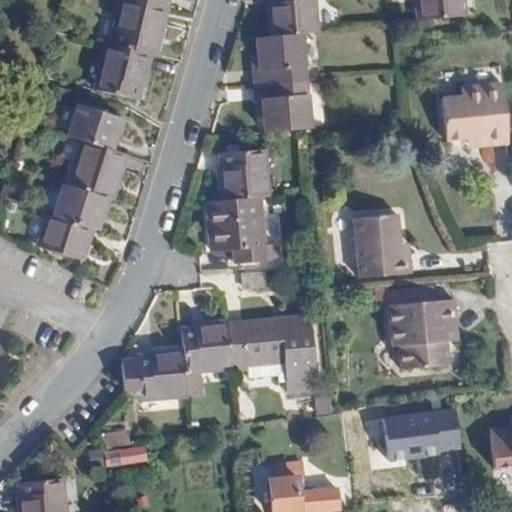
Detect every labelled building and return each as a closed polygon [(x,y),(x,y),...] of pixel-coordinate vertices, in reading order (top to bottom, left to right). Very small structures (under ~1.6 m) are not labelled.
[(119,0),(116,0),(107,45),(141,53),(151,56),(162,10),(119,0)] [(119,0),(162,10),(164,0),(119,0)] [(264,5),(267,37),(297,35),(313,33),(309,0),(267,0),(268,4),(264,5)] [(414,0),(416,21),(462,17),(460,0),(414,0)] [(252,72),(253,87),(302,82),(297,35),(267,37),(253,39),(256,71),(252,72)] [(102,44),(90,90),(134,100),(141,67),(138,66),(141,53),(107,45),(102,44)] [(435,96),(440,138),(460,136),(460,140),(476,139),(476,145),(502,141),(496,81),(455,85),(455,94),(435,96)] [(259,98),(262,131),(301,127),(306,127),(302,82),(253,87),(254,98),(259,98)] [(72,106),(61,137),(75,142),(104,151),(114,118),(72,106)] [(460,140),(461,147),(476,145),(476,139),(460,140)] [(75,142),(61,186),(101,198),(107,200),(120,156),(104,151),(75,142)] [(215,166),(219,200),(256,197),(265,196),(259,148),(217,153),(219,166),(215,166)] [(59,185),(49,217),(86,229),(92,231),(101,198),(61,186),(59,185)] [(202,202),(209,252),(228,250),(230,264),(275,260),(273,243),(261,244),(256,197),(219,200),(202,202)] [(352,217),(359,277),(411,271),(410,255),(400,255),(399,246),(396,212),(352,217)] [(42,215),(32,247),(76,262),(86,229),(49,217),(42,215)] [(399,246),(400,255),(410,255),(409,246),(399,246)] [(387,288),(393,344),(399,344),(401,366),(448,362),(445,339),(452,338),(451,323),(457,322),(453,281),(387,288)] [(224,322),(228,369),(229,372),(242,370),(244,370),(245,364),(271,362),(272,378),(272,382),(274,384),(283,384),(284,392),(308,390),(301,313),(224,322)] [(301,313),(308,390),(314,389),(306,313),(301,313)] [(185,332),(188,373),(228,369),(224,322),(191,325),(191,331),(185,332)] [(179,351),(181,374),(188,373),(185,332),(178,333),(179,351)] [(143,358),(146,382),(135,384),(136,401),(183,396),(181,374),(179,351),(147,354),(147,357),(143,358)] [(133,359),(135,384),(146,382),(143,358),(133,359)] [(242,370),(243,380),(272,378),(271,362),(245,364),(244,370),(242,370)] [(318,400),(320,417),(331,415),(329,399),(318,400)] [(454,411),(383,419),(388,462),(459,454),(454,411)] [(487,432),(491,462),(511,460),(511,425),(506,422),(496,423),(487,432)] [(485,424),(487,432),(496,423),(485,424)] [(103,454),(104,466),(147,460),(145,447),(102,452),(103,454)] [(267,484),(269,511),(330,511),(337,511),(335,490),(301,493),(298,465),(273,467),(274,483),(267,484)] [(20,482),(21,495),(17,496),(18,511),(63,511),(60,478),(20,482)]
